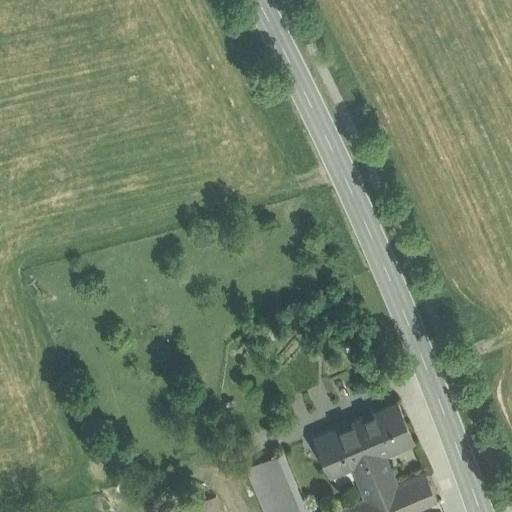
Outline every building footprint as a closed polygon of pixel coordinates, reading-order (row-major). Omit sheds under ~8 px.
[(397,402),(353,421),(369,460),(386,453),(413,442),(397,402)] [(369,460),(353,421),(315,438),(329,470),(347,462),(350,461),(353,467),(369,460)] [(281,511),(308,511),(282,452),(259,461),(281,511)] [(369,460),(353,467),(365,496),(398,481),(386,453),(369,460)] [(281,511),(259,461),(246,467),(264,511),(281,511)] [(425,470),(398,481),(365,496),(371,511),(404,511),(437,498),(425,470)] [(222,511),(216,495),(172,511),(222,511)] [(371,511),(365,496),(328,511),(371,511)]
